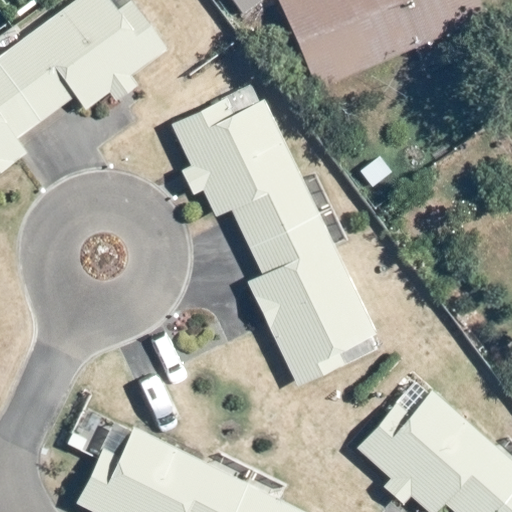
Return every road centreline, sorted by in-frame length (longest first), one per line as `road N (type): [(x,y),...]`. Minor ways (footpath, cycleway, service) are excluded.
road 1 (residential): [(79,305),(53,279),(49,242),(57,224),(87,202),(125,204),(151,227),(159,261),(145,293)]
road 2 (residential): [(79,305),(0,480)]
